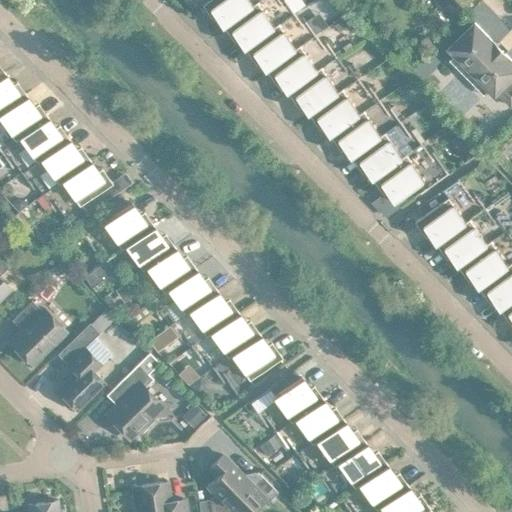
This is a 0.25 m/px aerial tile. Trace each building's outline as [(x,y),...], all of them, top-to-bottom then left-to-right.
[(210,0),(226,21),(229,18),(253,0),(210,0)] [(247,43),(251,40),(250,39),(275,22),(275,21),(260,0),(253,0),(229,18),(247,43)] [(345,12),(333,20),(338,26),(350,18),(345,12)] [(511,55),(474,17),(449,43),(495,90),(498,87),(511,101),(511,99),(511,55)] [(268,65),(272,62),(271,61),(297,43),(296,43),(279,18),(275,21),(275,22),(250,39),(251,40),(268,65)] [(289,86),(293,83),(318,65),(317,64),(300,40),(296,43),(297,43),(271,61),(272,62),(289,86)] [(310,108),(314,105),(339,87),(339,86),(321,62),(317,64),(318,65),(293,83),(310,108)] [(0,106),(21,92),(20,92),(3,67),(0,69),(0,106)] [(409,76),(398,84),(402,91),(414,83),(409,76)] [(332,130),(336,127),(335,126),(360,109),(360,108),(343,83),(339,86),(339,87),(314,105),(332,130)] [(0,115),(14,135),(17,132),(42,114),(42,113),(24,89),(20,92),(21,92),(0,106),(0,115)] [(353,151),(357,149),(356,148),(382,130),(381,129),(364,105),(360,108),(360,109),(335,126),(336,127),(353,151)] [(35,157),(39,154),(38,153),(63,136),(63,135),(45,111),(42,113),(42,114),(17,132),(35,157)] [(374,173),(378,171),(378,170),(403,152),(402,151),(385,127),(381,129),(382,130),(356,148),(357,149),(374,173)] [(56,179),(60,176),(59,175),(85,157),(84,157),(67,132),(63,135),(63,136),(38,153),(39,154),(56,179)] [(499,145),(493,151),(503,161),(509,156),(499,145)] [(378,170),(378,171),(395,195),(424,174),(406,149),(402,151),(403,152),(378,170)] [(59,175),(60,176),(77,201),(84,196),(106,180),(88,154),(84,157),(85,157),(59,175)] [(107,179),(106,180),(84,196),(91,205),(114,189),(107,179)] [(41,189),(35,193),(44,207),(50,202),(41,189)] [(438,238),(442,235),(441,235),(466,217),(466,216),(448,192),(419,212),(438,238)] [(16,193),(12,198),(17,204),(24,199),(21,193),(16,193)] [(119,243),(123,241),(123,240),(148,222),(147,222),(130,197),(101,217),(119,243)] [(4,200),(0,204),(0,215),(3,219),(13,209),(4,200)] [(459,260),(463,257),(462,256),(487,239),(487,238),(470,213),(466,216),(466,217),(441,235),(442,235),(459,260)] [(141,265),(144,262),(169,244),(151,219),(147,222),(148,222),(123,240),(123,241),(141,265)] [(38,228),(35,231),(42,238),(45,235),(38,228)] [(480,281),(484,279),(484,278),(509,260),(508,260),(491,235),(487,238),(487,239),(462,256),(463,257),(480,281)] [(162,287),(166,284),(165,283),(190,266),(190,265),(172,241),(169,244),(144,262),(162,287)] [(105,255),(82,271),(90,282),(113,266),(105,255)] [(501,303),(505,301),(504,300),(511,294),(511,256),(508,260),(509,260),(484,278),(484,279),(501,303)] [(183,308),(187,306),(187,305),(212,288),(211,287),(194,263),(190,265),(190,266),(165,283),(166,284),(183,308)] [(204,330),(208,327),(233,309),(232,309),(215,284),(211,287),(212,288),(187,305),(187,306),(204,330)] [(8,337),(30,359),(65,325),(42,303),(40,305),(30,295),(13,312),(21,320),(21,324),(8,337)] [(102,303),(88,317),(97,327),(112,313),(102,303)] [(225,352),(229,349),(254,331),(253,331),(236,306),(232,309),(233,309),(208,327),(225,352)] [(131,308),(123,314),(130,323),(137,317),(131,308)] [(88,317),(60,344),(70,354),(83,342),(97,327),(88,317)] [(229,349),(247,374),(276,354),(257,328),(253,331),(254,331),(229,349)] [(156,330),(147,335),(155,346),(163,340),(156,330)] [(54,385),(74,405),(103,377),(92,366),(99,359),(83,342),(70,354),(65,359),(73,367),(54,385)] [(137,424),(140,424),(145,419),(145,415),(156,405),(146,395),(148,392),(149,389),(142,382),(151,374),(146,368),(157,358),(147,348),(108,385),(116,393),(116,398),(104,409),(125,430),(130,430),(137,424)] [(293,365),(282,373),(287,380),(298,372),(293,365)] [(289,417),(293,414),(292,414),(317,396),(317,395),(300,371),(298,372),(287,380),(272,390),(271,391),(273,395),(289,417)] [(198,372),(189,379),(197,388),(203,384),(204,377),(198,372)] [(267,383),(248,397),(255,407),(273,395),(271,391),(272,390),(267,383)] [(310,439),(314,436),(313,435),(339,418),(338,417),(321,393),(317,395),(317,396),(292,414),(293,414),(310,439)] [(193,398),(184,407),(195,419),(204,409),(193,398)] [(331,460),(335,458),(335,457),(360,439),(359,439),(342,414),(338,417),(339,418),(313,435),(314,436),(331,460)] [(265,435),(257,441),(264,452),(273,445),(265,435)] [(353,482),(356,480),(356,479),(381,461),(380,461),(363,436),(359,439),(360,439),(335,457),(335,458),(353,482)] [(207,462),(216,471),(206,480),(215,489),(209,494),(208,494),(210,511),(224,511),(231,506),(236,511),(244,511),(263,494),(266,497),(276,486),(256,466),(246,475),(220,449),(207,462)] [(374,504),(378,501),(377,500),(402,483),(402,482),(384,458),(380,461),(381,461),(356,479),(356,480),(374,504)] [(131,481),(132,491),(129,492),(131,504),(134,504),(135,511),(185,511),(183,493),(168,496),(167,491),(163,492),(160,477),(131,481)] [(377,500),(378,501),(385,511),(414,511),(424,505),(406,480),(402,482),(402,483),(377,500)] [(58,511),(56,495),(25,499),(26,510),(14,511),(58,511)]
